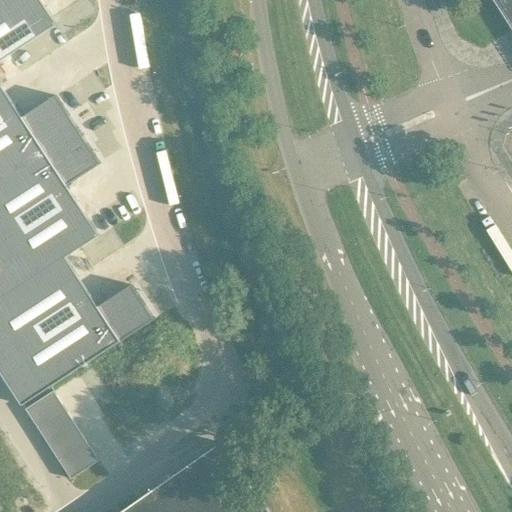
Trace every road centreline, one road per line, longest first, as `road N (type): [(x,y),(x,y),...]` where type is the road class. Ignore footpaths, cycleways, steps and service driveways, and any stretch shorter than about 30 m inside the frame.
road 1 (unclassified): [(112,0),(140,146),(226,382),(223,409),(90,511)]
road 2 (secondary): [(299,171),(369,346),(458,511)]
road 3 (secondary): [(511,454),(361,161)]
road 4 (secondary): [(254,0),(273,96),(299,171)]
road 5 (secondary): [(351,129),(314,0)]
road 6 (unclassified): [(69,511),(0,402)]
road 7 (unclassified): [(511,220),(449,108)]
